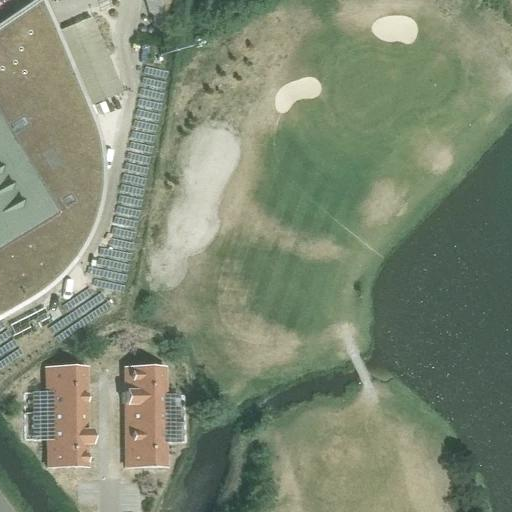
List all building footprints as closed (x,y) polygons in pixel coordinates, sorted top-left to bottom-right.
[(42,28),(29,12),(35,3),(34,1),(27,10),(24,6),(0,21),(0,313),(6,309),(24,299),(41,286),(53,274),(60,266),(66,258),(72,249),(78,238),(82,227),(85,218),(88,208),(90,199),(91,188),(91,166),(88,144),(82,123),(43,30),(45,29),(44,27),(42,28)] [(93,15),(58,30),(91,104),(126,89),(93,15)] [(82,368),(44,368),(44,392),(44,410),(82,410),(82,368)] [(123,426),(161,425),(161,395),(160,368),(122,368),(122,382),(123,392),(120,392),(120,404),(123,404),(123,426)] [(82,410),(44,410),(44,441),(45,468),(83,468),(82,444),(85,444),(85,432),(82,432),(82,410)] [(123,468),(161,468),(161,444),(161,425),(123,426),(123,447),(123,455),(123,468)]
